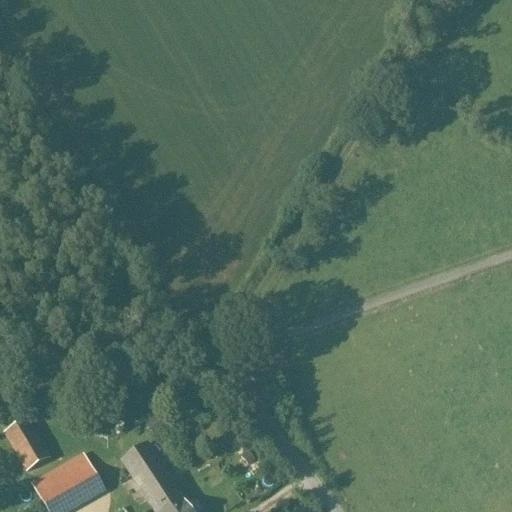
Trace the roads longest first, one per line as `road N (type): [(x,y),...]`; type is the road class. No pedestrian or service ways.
road 1 (track): [(0,394),(202,382),(226,358),(437,0)]
road 2 (residential): [(226,358),(345,511)]
